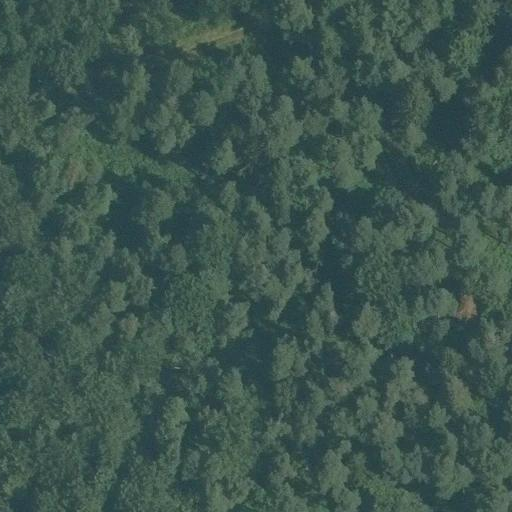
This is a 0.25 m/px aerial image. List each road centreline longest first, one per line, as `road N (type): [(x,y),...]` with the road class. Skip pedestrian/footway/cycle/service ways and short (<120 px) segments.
road 1 (track): [(0,185),(174,511)]
road 2 (track): [(328,0),(0,125)]
